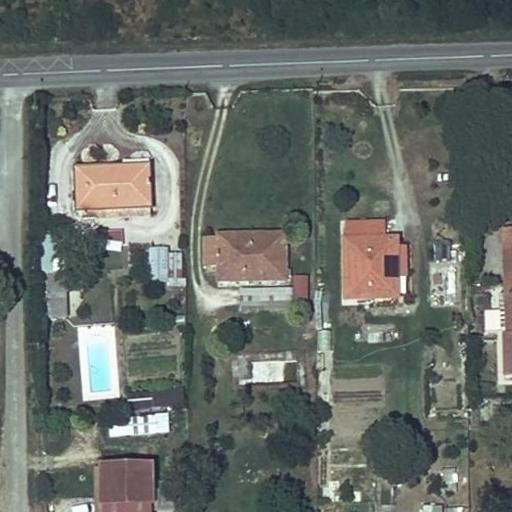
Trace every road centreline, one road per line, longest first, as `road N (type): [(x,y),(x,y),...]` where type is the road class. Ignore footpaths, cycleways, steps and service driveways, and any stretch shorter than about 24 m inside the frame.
road 1 (tertiary): [(12,73),(511,55)]
road 2 (unclassified): [(12,73),(24,511)]
